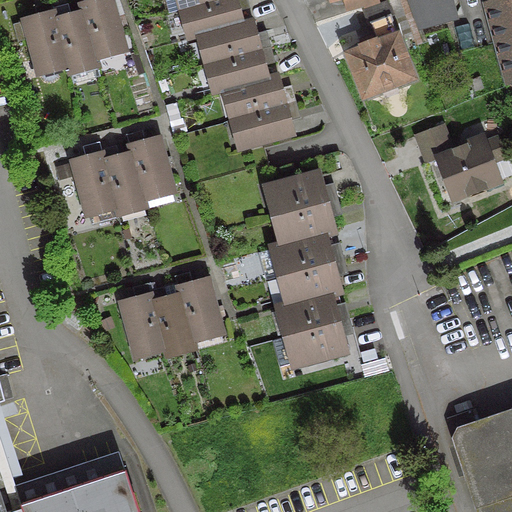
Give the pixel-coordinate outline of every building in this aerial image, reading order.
[(92,54),(120,46),(107,0),(100,0),(78,6),(80,13),(92,54)] [(217,0),(162,0),(166,11),(169,13),(183,9),(183,10),(217,0)] [(239,24),(232,0),(217,0),(183,10),(191,38),(249,22),(239,24)] [(346,55),(361,96),(410,78),(396,41),(410,36),(397,0),(387,0),(391,13),(368,22),(376,41),(373,42),(373,41),(358,46),(360,50),(346,55)] [(407,0),(418,29),(453,19),(447,0),(407,0)] [(511,0),(503,0),(486,5),(485,5),(483,5),(484,7),(485,7),(504,77),(503,77),(504,79),(510,76),(511,83),(511,82),(511,0)] [(94,61),(92,54),(80,13),(53,22),(66,69),(94,61)] [(57,71),(66,69),(53,22),(51,14),(22,22),(35,69),(36,69),(38,76),(43,81),(50,83),(55,78),(57,71)] [(257,51),(249,22),(191,38),(191,39),(201,36),(208,64),(257,51)] [(264,78),(257,51),(208,64),(216,92),(274,76),(264,78)] [(282,105),(274,76),(216,92),(216,93),(226,91),(233,118),(282,105)] [(282,105),(233,118),(241,148),(290,134),(282,105)] [(413,136),(419,151),(447,141),(441,125),(413,136)] [(495,137),(436,159),(451,199),(496,182),(488,163),(503,158),(495,137)] [(140,195),(169,187),(156,139),(127,147),(129,154),(140,195)] [(142,202),(140,195),(129,154),(101,162),(112,202),(114,210),(142,202)] [(71,162),(83,210),(112,202),(101,162),(99,155),(71,162)] [(275,216),(324,203),(316,174),(267,187),(275,216)] [(332,232),(328,218),(324,203),(275,216),(283,244),(273,246),(273,247),(332,232)] [(332,232),(273,247),(281,276),(330,262),(322,235),(332,232)] [(279,306),(279,307),(337,291),(330,262),(281,276),(289,304),(279,306)] [(218,328),(205,281),(176,288),(191,343),(190,335),(218,328)] [(151,303),(149,296),(148,296),(163,351),(191,343),(176,288),(175,289),(177,296),(151,303)] [(338,292),(337,291),(279,307),(287,335),(335,322),(328,295),(338,292)] [(163,351),(148,296),(119,304),(132,351),(160,344),(162,351),(163,351)] [(287,335),(295,365),(343,352),(335,322),(287,335)] [(0,511),(136,511),(122,471),(19,505),(21,511),(0,511),(0,400),(1,400),(0,397),(0,396),(7,395),(4,385),(0,385),(0,511)] [(511,408),(457,427),(452,438),(476,509),(511,496),(511,408)] [(511,511),(511,496),(476,509),(477,511),(511,511)]
